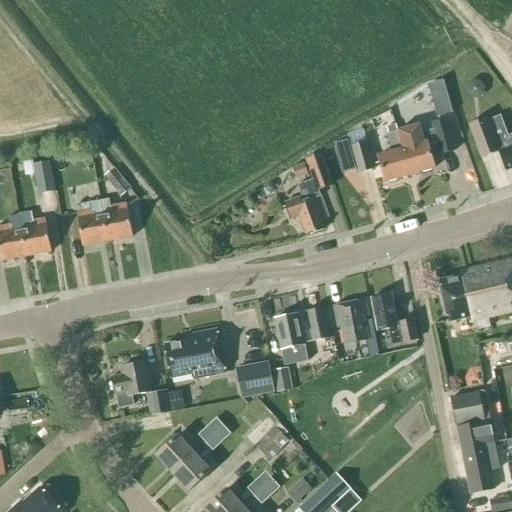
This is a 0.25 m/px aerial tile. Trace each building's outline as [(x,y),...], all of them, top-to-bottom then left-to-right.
[(484,87),(479,82),(471,81),(466,86),(466,94),(471,99),(478,99),(484,94),(484,87)] [(486,119),(470,125),(469,125),(481,159),(498,153),(506,172),(511,169),(511,135),(508,137),(500,117),(487,121),(486,119)] [(418,126),(397,133),(410,177),(434,170),(427,147),(437,144),(440,155),(455,151),(447,120),(431,124),(433,132),(421,135),(418,126)] [(392,153),(378,157),(386,183),(410,177),(397,133),(395,125),(386,128),(388,135),(386,136),(392,153)] [(350,147),(358,175),(374,170),(366,143),(350,147)] [(318,191),(332,186),(321,155),(305,161),(312,180),(297,186),(301,197),(284,203),(290,220),(299,217),(306,237),(324,231),(321,224),(329,221),(318,191)] [(33,165),(38,195),(55,192),(50,163),(33,165)] [(297,180),(307,176),(304,165),(293,168),(297,180)] [(104,177),(120,198),(131,190),(115,169),(104,177)] [(99,202),(101,215),(106,243),(132,238),(126,205),(110,208),(108,200),(99,202)] [(92,211),(76,214),(82,247),(106,243),(101,215),(99,202),(91,204),(92,211)] [(21,230),(19,230),(25,258),(51,253),(45,220),(33,222),(31,214),(19,216),(21,230)] [(11,226),(0,228),(0,257),(1,262),(25,258),(19,230),(21,230),(19,216),(10,218),(11,226)] [(461,277),(439,282),(448,323),(470,318),(471,322),(511,312),(511,261),(460,273),(461,277)] [(417,340),(413,321),(396,324),(391,296),(371,300),(377,332),(389,330),(392,345),(417,340)] [(363,318),(368,317),(365,301),(333,307),(337,329),(341,328),(345,345),(368,341),(363,318)] [(306,313),(312,343),(330,339),(324,310),(306,313)] [(288,349),(292,365),(308,362),(298,315),(274,320),(281,351),(288,349)] [(185,337),(186,342),(164,346),(170,379),(193,375),(194,380),(225,374),(217,331),(185,337)] [(114,396),(116,396),(119,409),(133,406),(131,397),(149,394),(144,363),(122,367),(124,376),(110,379),(114,396)] [(235,369),(241,400),(274,394),(268,363),(235,369)] [(467,388),(483,385),(481,368),(470,369),(464,379),(467,388)] [(274,372),(278,392),(290,390),(286,370),(274,372)] [(168,391),(146,395),(150,417),(172,413),(168,391)] [(451,399),(461,451),(493,444),(489,422),(490,422),(484,393),(451,399)] [(246,437),(255,447),(275,429),(266,419),(246,437)] [(155,457),(172,475),(223,428),(216,420),(187,447),(177,437),(155,457)] [(230,435),(223,428),(172,475),(188,493),(210,472),(200,462),(230,435)] [(257,448),(266,458),(266,457),(270,461),(281,452),(280,450),(288,442),(277,430),(257,448)] [(498,470),(493,444),(461,451),(470,494),(494,490),(490,472),(498,470)] [(204,510),(205,511),(238,511),(272,481),(265,474),(248,490),(249,491),(237,502),(226,490),(204,510)] [(298,511),(299,511),(323,511),(349,488),(336,475),(298,511)] [(287,494),(297,504),(312,490),(302,480),(287,494)] [(272,481),(238,511),(252,511),(279,488),(272,481)] [(60,511),(39,489),(22,504),(21,502),(9,511),(60,511)] [(509,498),(489,501),(491,511),(498,511),(511,509),(509,498)]
